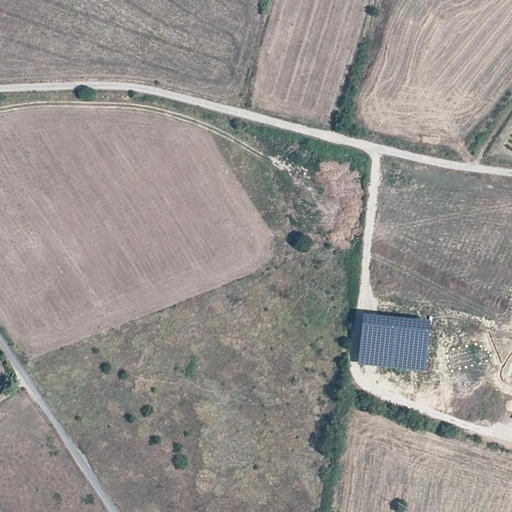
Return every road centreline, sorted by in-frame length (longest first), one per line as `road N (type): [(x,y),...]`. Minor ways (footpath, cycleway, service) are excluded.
road 1 (unclassified): [(0,89),(116,86),(511,172)]
road 2 (unclassified): [(0,336),(114,511)]
